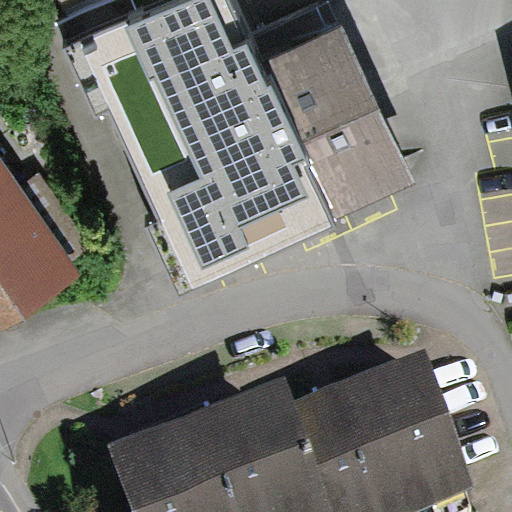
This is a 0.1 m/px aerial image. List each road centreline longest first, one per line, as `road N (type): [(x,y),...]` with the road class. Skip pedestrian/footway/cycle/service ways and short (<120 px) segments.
road 1 (residential): [(412,221),(32,382),(0,404)]
road 2 (unknown): [(54,0),(183,318)]
road 3 (residential): [(412,221),(511,393)]
